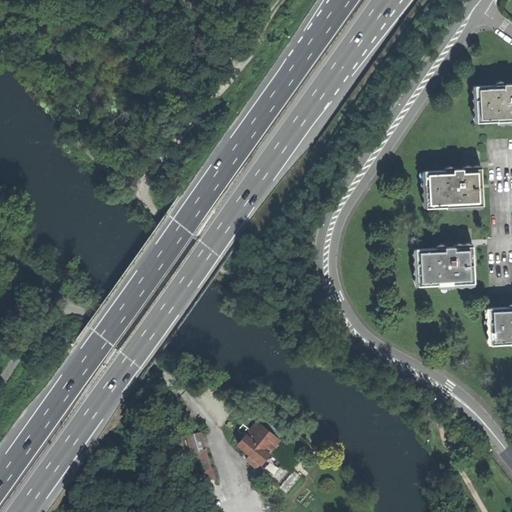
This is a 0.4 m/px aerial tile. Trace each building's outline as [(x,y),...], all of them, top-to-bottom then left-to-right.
[(511,82),(476,85),(479,121),(511,119),(511,82)] [(428,207),(484,205),(483,187),(483,167),(426,170),(428,207)] [(415,284),(473,282),(472,266),(470,245),(413,248),(415,284)] [(488,344),(511,342),(511,305),(487,307),(488,344)] [(238,446),(262,465),(284,437),(261,419),(251,432),(244,426),(239,433),(245,438),(238,446)] [(204,485),(214,482),(201,436),(186,441),(191,457),(193,456),(199,476),(201,475),(204,485)] [(194,477),(199,476),(193,456),(191,457),(188,457),(194,477)]
